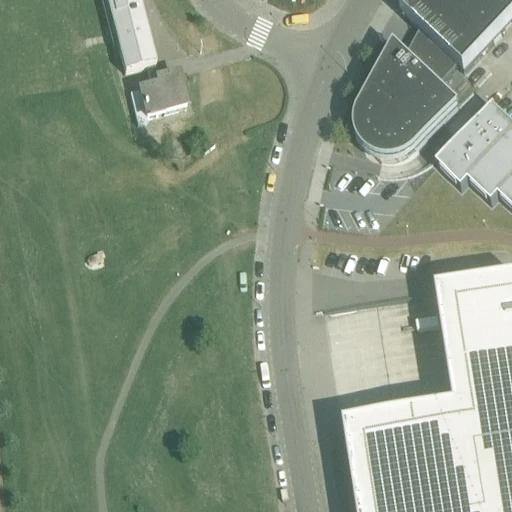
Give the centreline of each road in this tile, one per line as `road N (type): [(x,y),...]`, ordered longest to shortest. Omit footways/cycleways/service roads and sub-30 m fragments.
road 1 (unclassified): [(311,511),(284,343),(283,285),(297,182),(328,68)]
road 2 (unclassified): [(328,68),(259,35),(211,0)]
